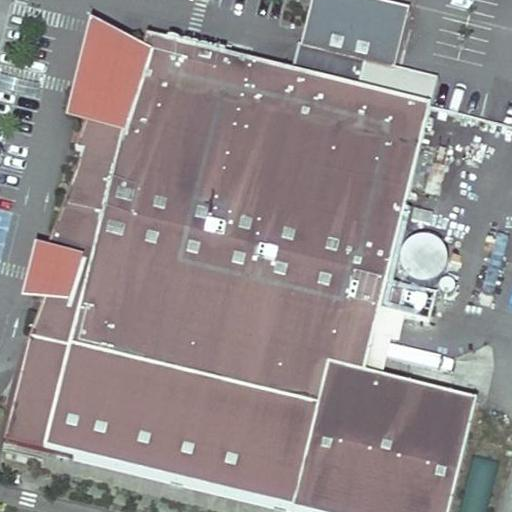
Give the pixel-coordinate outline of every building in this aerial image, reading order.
[(361,0),(313,0),(302,47),(368,63),(367,67),(393,73),(409,12),(361,0)] [(388,284),(431,109),(360,92),(367,67),(368,63),(302,47),(299,46),(292,76),(147,40),(143,57),(137,79),(113,73),(106,102),(95,98),(76,150),(84,152),(42,262),(59,266),(53,292),(47,291),(30,342),(5,443),(282,511),(450,511),(477,405),(365,378),(381,313),(399,317),(406,289),(388,284)] [(113,73),(137,79),(143,57),(105,47),(93,97),(95,98),(106,102),(113,73)] [(437,149),(426,193),(438,196),(448,152),(437,149)] [(433,215),(414,210),(412,221),(430,226),(433,215)] [(511,298),(511,235),(498,232),(482,291),(511,298)] [(33,287),(47,291),(53,292),(59,266),(42,262),(37,274),(33,287)]
